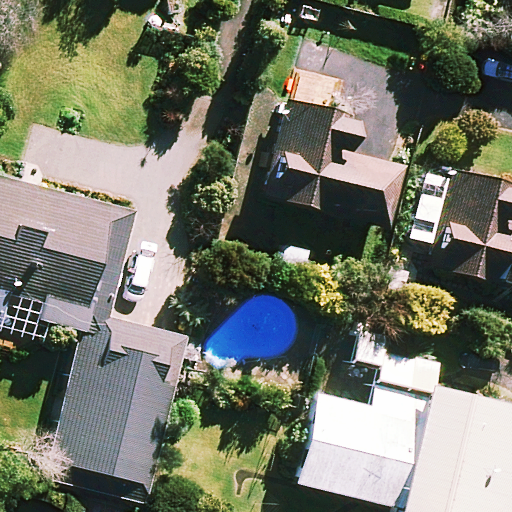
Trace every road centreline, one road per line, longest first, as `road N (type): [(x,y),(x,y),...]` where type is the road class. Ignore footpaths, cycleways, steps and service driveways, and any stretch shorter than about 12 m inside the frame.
road 1 (unknown): [(511,164),(355,119)]
road 2 (unknown): [(241,0),(208,134)]
